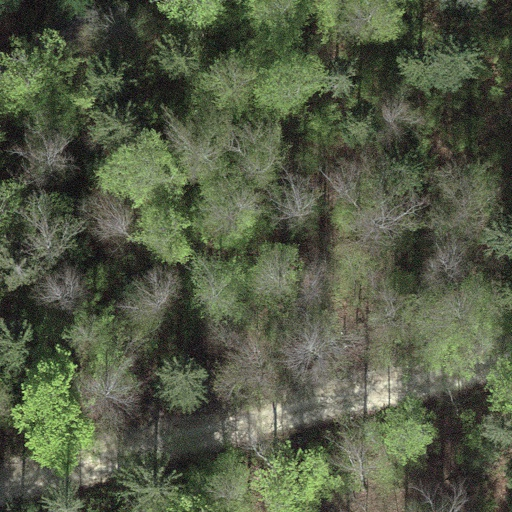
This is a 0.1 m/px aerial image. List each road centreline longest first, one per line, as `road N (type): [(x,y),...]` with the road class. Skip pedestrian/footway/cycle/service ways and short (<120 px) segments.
road 1 (track): [(511,359),(0,498)]
road 2 (unclassified): [(0,70),(98,0)]
